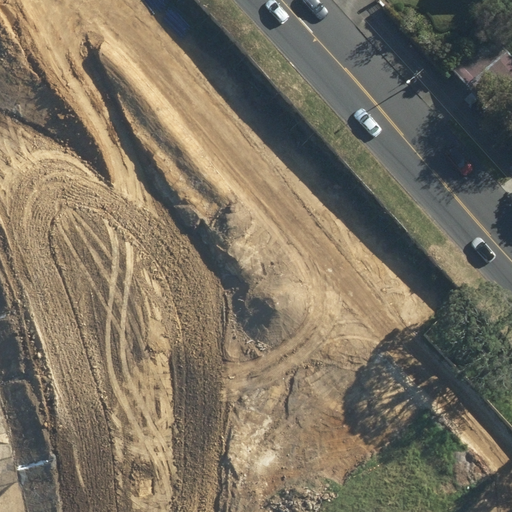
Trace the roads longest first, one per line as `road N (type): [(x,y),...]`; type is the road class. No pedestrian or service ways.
road 1 (residential): [(0,112),(248,380)]
road 2 (residential): [(429,167),(248,380)]
road 3 (secondary): [(429,167),(278,0)]
road 4 (residential): [(248,380),(235,418),(261,511)]
road 5 (secondary): [(511,260),(429,167)]
